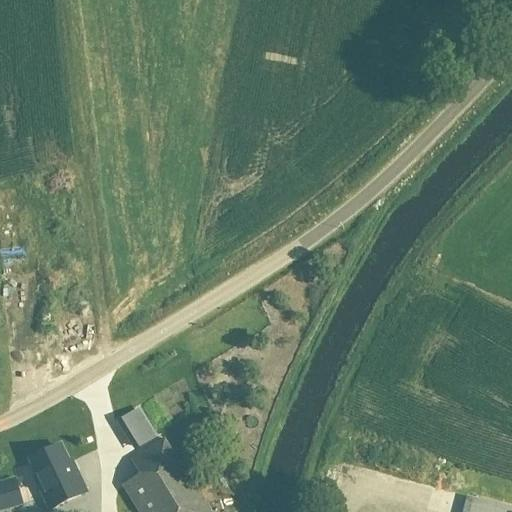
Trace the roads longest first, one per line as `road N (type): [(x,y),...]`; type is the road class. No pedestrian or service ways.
road 1 (unclassified): [(0,426),(220,305),(346,216),(511,52)]
road 2 (track): [(65,0),(106,370)]
